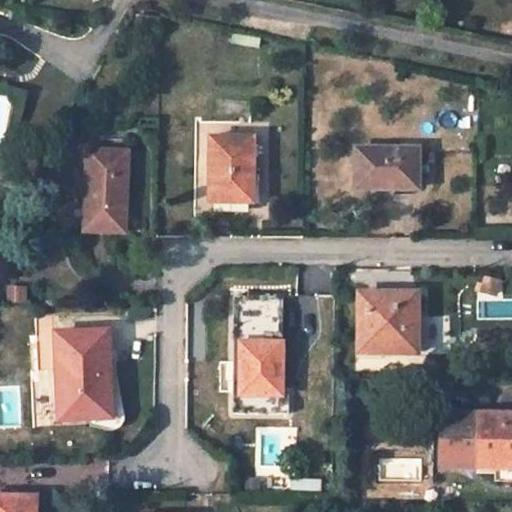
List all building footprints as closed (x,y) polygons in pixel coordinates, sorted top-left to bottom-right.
[(255,136),(211,136),(210,200),(253,202),(255,136)] [(419,148),(357,148),(356,187),(419,189),(419,148)] [(128,151),(89,149),(85,230),(120,231),(121,209),(125,210),(128,151)] [(418,293),(362,293),(362,352),(418,351),(418,293)] [(108,331),(59,333),(63,418),(111,415),(108,331)] [(284,414),(284,342),(243,342),(243,361),(235,361),(235,414),(284,414)] [(511,413),(482,413),(444,413),(444,466),(498,467),(498,481),(511,480),(511,413)] [(36,511),(36,496),(0,496),(0,511),(36,511)]
